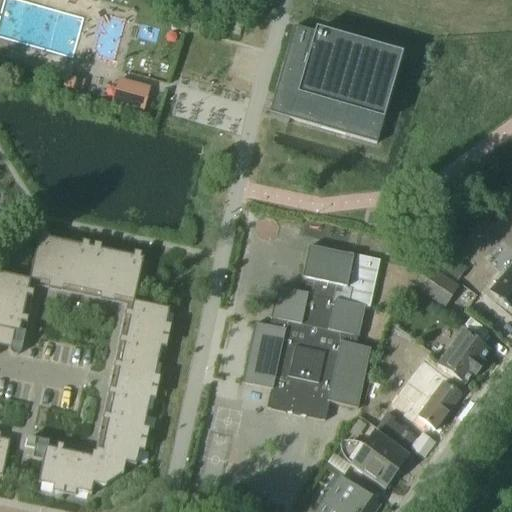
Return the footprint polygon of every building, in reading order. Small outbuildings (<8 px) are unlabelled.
[(219,32),(238,37),(241,25),(222,20),(219,32)] [(292,28),(269,107),(367,135),(377,137),(402,51),(294,20),(292,28)] [(0,65),(60,82),(61,76),(0,59),(0,65)] [(80,94),(83,81),(64,76),(61,89),(80,94)] [(140,110),(146,90),(118,82),(112,102),(140,110)] [(36,239),(27,281),(27,282),(29,282),(53,287),(63,244),(36,239)] [(89,250),(63,244),(53,287),(79,293),(89,250)] [(384,256),(412,263),(415,251),(387,244),(384,256)] [(355,348),(366,297),(374,299),(381,269),(351,262),(352,258),(307,248),(300,281),(305,282),(303,288),(317,291),(315,299),(275,290),(267,328),(253,325),(240,386),(269,392),(265,411),(323,423),(327,405),(356,412),(370,351),(355,348)] [(115,255),(89,250),(79,293),(106,298),(115,255)] [(141,261),(115,255),(106,298),(130,304),(132,304),(141,261)] [(459,288),(428,267),(414,288),(445,309),(459,288)] [(511,311),(511,267),(490,293),(511,311)] [(27,281),(0,275),(0,303),(30,310),(31,309),(29,309),(30,300),(26,299),(29,282),(27,282),(27,281)] [(30,310),(0,303),(0,343),(8,346),(7,354),(9,357),(13,358),(16,356),(19,353),(22,335),(18,334),(21,320),(26,321),(28,311),(30,312),(30,310)] [(132,304),(130,304),(126,322),(122,321),(120,328),(119,328),(118,329),(161,338),(167,311),(132,304)] [(161,338),(118,329),(118,331),(119,331),(117,340),(122,341),(119,356),(156,364),(161,338)] [(462,332),(436,366),(463,386),(471,376),(474,378),(484,365),(481,363),(489,353),(462,332)] [(156,364),(119,356),(115,372),(111,371),(109,380),(108,380),(107,381),(150,390),(156,364)] [(446,414),(459,397),(443,384),(433,377),(420,394),(446,414)] [(150,390),(107,381),(107,382),(109,383),(107,392),(111,393),(108,408),(145,416),(150,390)] [(446,414),(420,394),(407,412),(433,432),(446,414)] [(145,416),(108,408),(105,422),(100,421),(98,431),(97,431),(96,433),(139,442),(145,416)] [(385,414),(375,430),(409,453),(410,451),(424,460),(435,444),(421,435),(416,442),(391,422),(393,419),(385,414)] [(139,442),(96,433),(96,434),(97,435),(96,440),(100,441),(96,462),(111,482),(121,476),(123,466),(134,468),(139,442)] [(407,458),(373,434),(350,467),(384,491),(407,458)] [(34,443),(25,441),(23,450),(32,452),(34,443)] [(72,450),(71,451),(63,449),(62,454),(47,451),(48,446),(34,443),(32,452),(30,461),(41,464),(36,486),(63,491),(72,450)] [(96,462),(80,459),(82,453),(74,452),(74,451),(72,450),(63,491),(90,497),(92,487),(102,489),(111,482),(96,462)] [(376,511),(379,509),(339,480),(316,511),(376,511)]
